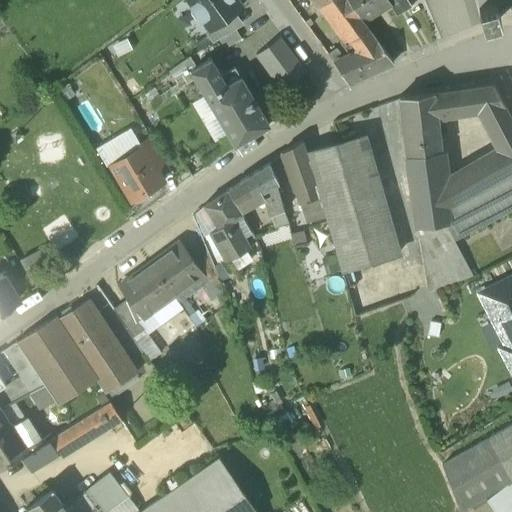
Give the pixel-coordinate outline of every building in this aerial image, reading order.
[(234,0),(187,0),(192,7),(191,8),(191,15),(195,20),(201,22),(203,21),(209,29),(210,31),(227,19),(241,9),(234,0)] [(348,31),(362,21),(347,0),(320,0),(344,34),(348,31)] [(387,0),(347,0),(362,21),(363,22),(389,5),(390,4),(387,0)] [(406,0),(387,0),(390,4),(389,5),(396,17),(411,8),(406,0)] [(511,0),(475,0),(478,8),(483,25),(500,20),(495,3),(505,0),(511,0)] [(227,19),(210,31),(209,29),(204,33),(212,44),(235,31),(227,19)] [(363,22),(362,21),(348,31),(356,51),(333,64),(348,85),(393,64),(363,22)] [(277,89),(304,67),(275,33),(249,55),(277,89)] [(235,36),(225,41),(236,60),(246,55),(235,36)] [(220,77),(210,60),(191,72),(235,146),(269,126),(240,78),(234,69),(220,77)] [(478,115),(504,106),(493,85),(448,92),(451,119),(478,115)] [(407,158),(444,153),(440,121),(451,119),(448,92),(399,98),(407,158)] [(478,115),(495,149),(511,143),(511,120),(504,106),(478,115)] [(164,162),(149,137),(139,143),(144,151),(158,175),(164,162)] [(365,137),(307,153),(341,271),(399,254),(365,137)] [(296,191),(315,184),(301,142),(282,153),(295,192),(296,191)] [(511,143),(495,149),(446,177),(454,242),(511,210),(511,143)] [(144,151),(113,169),(132,201),(163,183),(158,175),(144,151)] [(444,153),(407,158),(427,292),(472,276),(454,242),(446,177),(444,153)] [(242,181),(228,191),(241,212),(264,200),(266,199),(263,193),(277,185),(279,184),(269,164),(242,181)] [(322,206),(315,184),(296,191),(309,229),(326,223),(322,206)] [(266,199),(264,200),(269,218),(272,217),(284,211),(277,185),(263,193),(266,199)] [(222,252),(224,251),(228,259),(247,247),(242,239),(252,233),(243,215),(241,212),(228,191),(228,190),(204,206),(204,207),(217,228),(210,233),(222,252)] [(284,211),(272,217),(276,227),(289,223),(284,211)] [(180,242),(119,287),(142,319),(203,275),(204,274),(195,261),(180,242)] [(209,251),(195,261),(204,274),(203,275),(209,283),(218,276),(214,265),(215,265),(209,251)] [(42,252),(20,264),(25,271),(46,259),(42,252)] [(22,293),(9,271),(3,274),(17,296),(22,293)] [(3,274),(0,275),(0,313),(6,310),(4,307),(18,298),(17,296),(3,274)] [(503,315),(511,310),(511,278),(490,289),(503,315)] [(56,316),(16,343),(30,365),(38,377),(44,386),(54,401),(57,406),(97,383),(105,394),(112,390),(136,374),(87,299),(58,319),(56,316)] [(144,330),(129,309),(118,317),(133,338),(144,330)] [(511,310),(503,315),(493,320),(506,346),(501,349),(511,370),(511,310)] [(30,365),(16,343),(0,353),(0,356),(8,367),(14,363),(16,367),(19,372),(30,365)] [(0,356),(0,377),(16,367),(14,363),(8,367),(0,356)] [(38,377),(11,391),(17,401),(28,394),(44,386),(38,377)] [(44,386),(28,394),(39,410),(54,401),(44,386)] [(10,388),(0,394),(0,403),(2,408),(17,401),(11,391),(10,388)] [(109,402),(49,441),(57,453),(118,415),(109,402)] [(0,471),(22,458),(9,438),(13,427),(7,425),(1,416),(3,409),(2,408),(0,403),(0,471)] [(118,415),(57,453),(61,459),(122,421),(118,415)] [(26,418),(13,427),(9,438),(22,458),(42,445),(26,418)] [(511,424),(442,465),(460,511),(467,511),(487,499),(511,482),(511,481),(511,424)] [(22,458),(29,470),(57,453),(49,441),(42,445),(22,458)] [(257,511),(219,457),(140,511),(257,511)] [(110,473),(65,507),(68,511),(107,511),(128,497),(110,473)] [(511,511),(511,481),(511,482),(487,499),(495,511),(511,511)] [(68,511),(65,507),(51,490),(26,509),(27,511),(68,511)] [(138,511),(139,511),(128,497),(107,511),(138,511)] [(495,511),(487,499),(470,510),(471,511),(495,511)]
